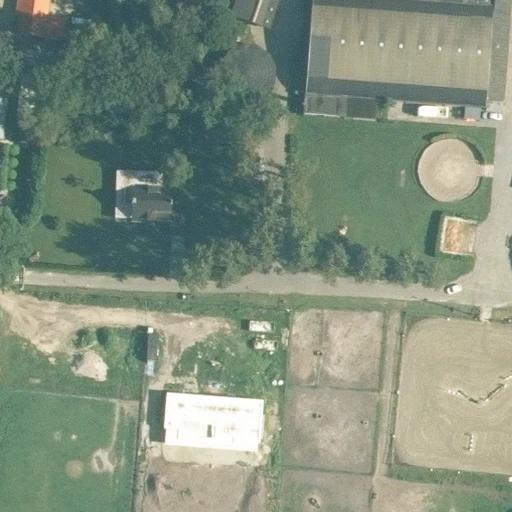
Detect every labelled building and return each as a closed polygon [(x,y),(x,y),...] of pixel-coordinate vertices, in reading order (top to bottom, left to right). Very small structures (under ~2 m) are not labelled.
[(19,34),(39,37),(42,37),(47,0),(19,0),(18,14),(22,15),(19,34)] [(236,0),(231,17),(269,30),(278,0),(236,0)] [(304,0),(304,3),(311,4),(303,116),(345,119),(346,99),(486,110),(486,103),(504,104),(511,0),(304,0)] [(275,68),(269,55),(257,47),(241,47),(227,53),(218,67),(217,75),(221,88),(228,97),(237,101),(252,103),(268,93),(274,83),(275,68)] [(0,80),(0,140),(2,141),(9,81),(0,80)] [(12,142),(29,144),(31,132),(13,130),(12,142)] [(131,222),(169,224),(169,235),(182,236),(183,215),(171,214),(172,190),(132,189),(131,222)] [(473,239),(475,219),(442,216),(439,251),(463,253),(464,238),(473,239)] [(166,395),(164,430),(178,431),(177,442),(233,447),(233,442),(259,444),(262,402),(202,398),(201,404),(192,403),(193,397),(166,395)]
